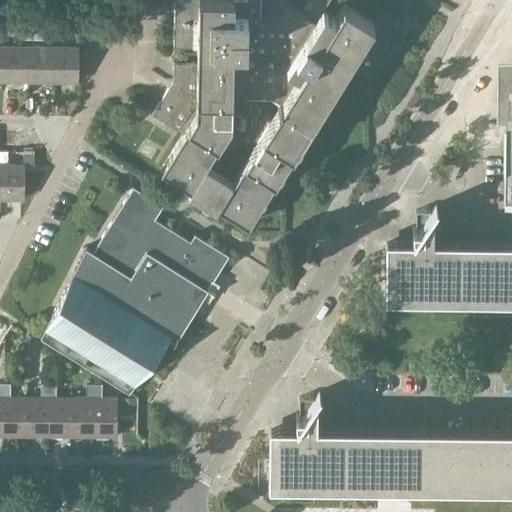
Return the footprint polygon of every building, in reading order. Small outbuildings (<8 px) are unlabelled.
[(196,46),(196,62),(174,62),(172,62),(172,81),(150,113),(181,132),(176,141),(158,169),(188,188),(189,188),(197,193),(195,197),(198,204),(205,208),(213,208),(215,204),(246,224),(338,77),(343,80),(344,78),(358,55),(354,52),(364,36),(372,23),(359,14),(342,4),(333,18),(322,11),(307,2),(300,11),(286,3),(259,2),(258,0),(173,0),(172,46),(196,46)] [(511,32),(484,84),(484,121),(504,121),(502,202),(511,202),(511,32)] [(0,79),(23,80),(23,45),(0,44),(0,79)] [(49,80),(49,45),(23,45),(23,80),(49,80)] [(49,45),(49,80),(76,80),(76,45),(49,45)] [(0,162),(0,197),(22,198),(22,163),(0,162)] [(154,218),(162,204),(133,185),(92,251),(86,247),(87,246),(86,245),(40,335),(128,390),(168,336),(174,339),(172,342),(173,342),(228,254),(193,233),(189,240),(154,218)] [(511,245),(432,244),(432,211),(436,206),(434,205),(430,211),(423,211),(414,210),(414,227),(411,227),(411,234),(413,235),(411,237),(412,238),(414,236),(414,244),(385,244),(384,290),(511,291),(511,245)] [(24,435),(25,396),(10,396),(10,382),(2,382),(1,434),(24,435)] [(47,435),(48,382),(40,382),(40,396),(25,396),(24,435),(47,435)] [(70,435),(71,396),(56,396),(56,383),(48,382),(47,435),(70,435)] [(93,435),(94,383),(86,383),(86,396),(71,396),(70,435),(93,435)] [(94,383),(93,435),(116,435),(117,397),(101,397),(101,383),(94,383)] [(511,432),(315,431),(315,398),(319,392),(317,391),(313,397),(306,397),(298,397),(297,413),(294,413),(294,421),(296,421),(294,424),(295,425),(297,422),(297,431),(268,431),(268,477),(511,478),(511,432)]
